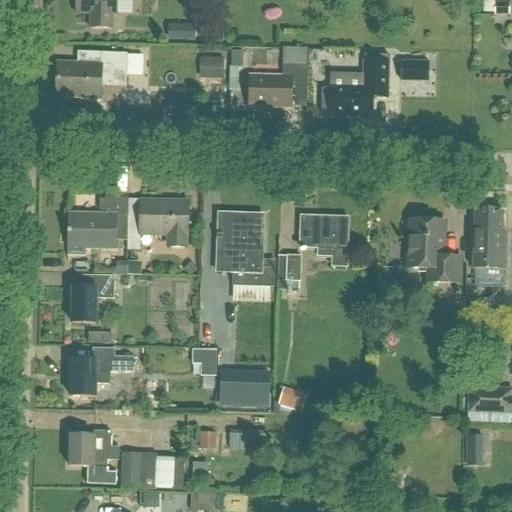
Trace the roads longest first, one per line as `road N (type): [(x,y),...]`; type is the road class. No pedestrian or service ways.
road 1 (residential): [(511,162),(37,133)]
road 2 (residential): [(14,511),(21,189),(24,156),(37,133)]
road 3 (unknown): [(218,145),(212,241),(222,325)]
road 4 (residential): [(37,133),(24,93),(25,1)]
road 5 (unknown): [(16,425),(143,436)]
